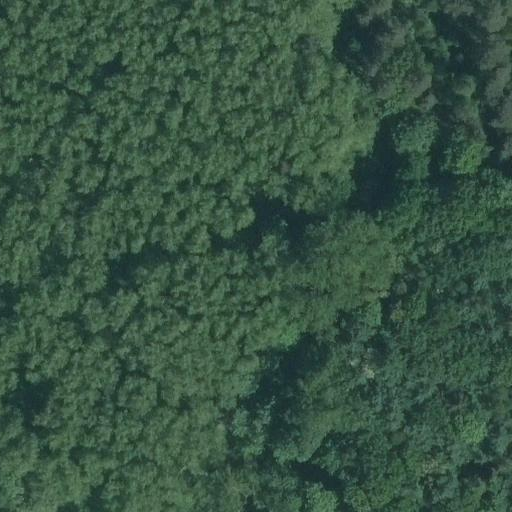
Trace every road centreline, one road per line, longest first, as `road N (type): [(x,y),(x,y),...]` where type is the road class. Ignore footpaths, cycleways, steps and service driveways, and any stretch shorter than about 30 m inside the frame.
road 1 (track): [(292,68),(432,163)]
road 2 (track): [(188,0),(292,68)]
